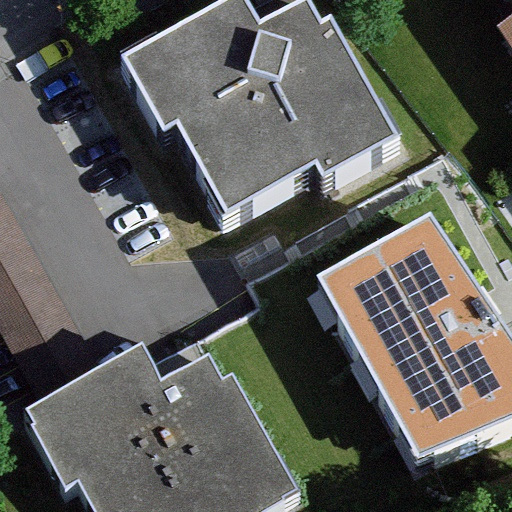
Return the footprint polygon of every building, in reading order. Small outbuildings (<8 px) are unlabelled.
[(330,0),(355,38),(414,0),(330,0)] [(232,23),(127,88),(221,239),(307,186),(319,206),(392,162),(305,22),(252,55),(232,23)] [(0,193),(0,341),(30,396),(93,361),(0,193)] [(511,352),(439,228),(321,296),(417,473),(511,436),(511,352)] [(141,374),(30,436),(72,511),(296,511),(301,509),(220,366),(156,401),(141,374)]
